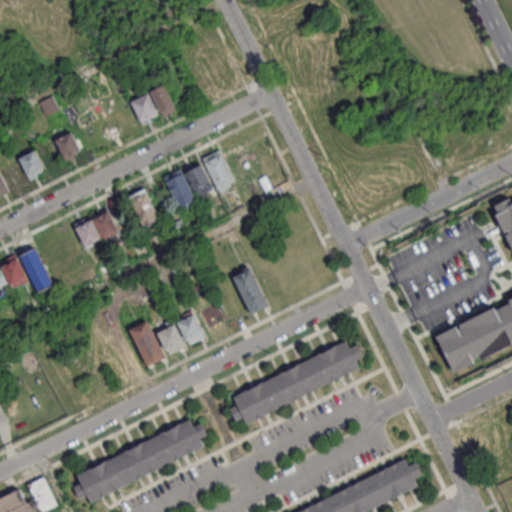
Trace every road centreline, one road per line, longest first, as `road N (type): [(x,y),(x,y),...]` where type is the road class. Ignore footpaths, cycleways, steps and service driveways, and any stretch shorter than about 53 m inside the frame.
road 1 (residential): [(478,511),(226,0)]
road 2 (residential): [(0,472),(368,288)]
road 3 (residential): [(270,92),(0,228)]
road 4 (residential): [(348,244),(511,161)]
